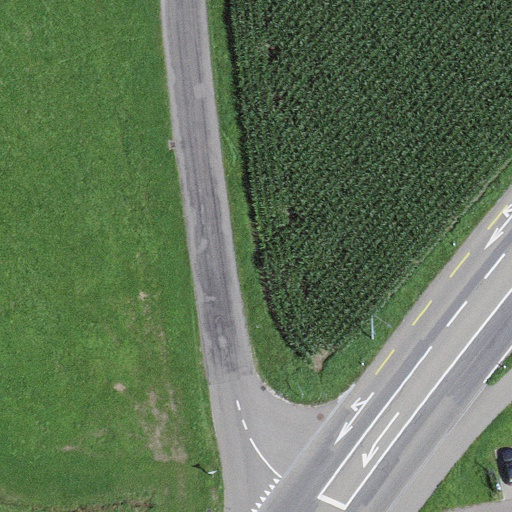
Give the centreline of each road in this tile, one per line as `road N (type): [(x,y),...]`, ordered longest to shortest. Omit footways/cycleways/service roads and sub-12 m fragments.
road 1 (unclassified): [(181,0),(238,409),(282,479),(330,511)]
road 2 (secondary): [(511,271),(330,511)]
